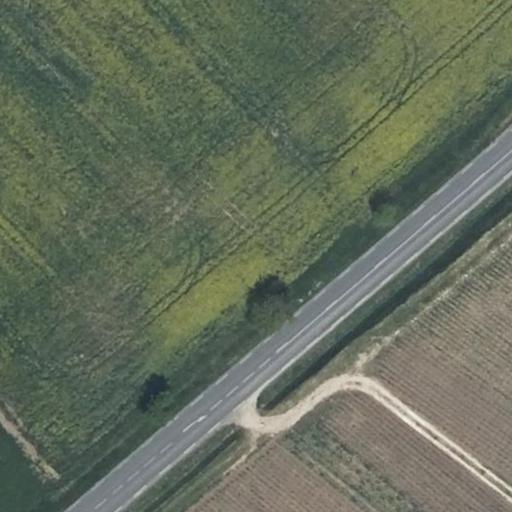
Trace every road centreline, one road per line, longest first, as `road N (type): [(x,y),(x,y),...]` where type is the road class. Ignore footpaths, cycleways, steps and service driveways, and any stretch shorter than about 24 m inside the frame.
road 1 (primary): [(98,511),(511,152)]
road 2 (track): [(219,412),(268,431),(349,362),(511,489)]
